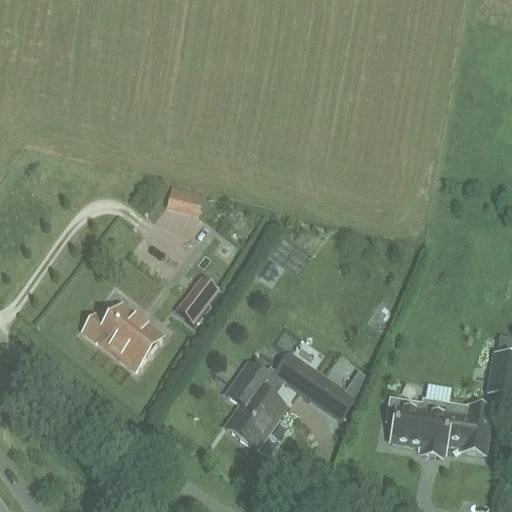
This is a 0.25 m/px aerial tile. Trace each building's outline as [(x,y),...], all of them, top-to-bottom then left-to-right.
[(202,201),(195,199),(191,215),(198,217),(202,201)] [(175,316),(185,323),(193,329),(219,296),(201,282),(183,304),(175,316)] [(95,321),(83,336),(96,346),(97,345),(135,374),(162,341),(122,310),(106,329),(95,321)] [(511,360),(496,358),(490,398),(511,401),(511,360)] [(289,360),(276,380),(310,403),(343,425),(356,405),(354,404),(344,397),(324,383),(289,360)] [(250,416),(263,397),(272,385),(249,369),(227,400),(242,411),(250,416)] [(250,416),(242,411),(226,433),(255,453),(284,411),(263,397),(250,416)] [(425,459),(438,461),(441,462),(441,459),(444,459),(446,449),(461,451),(461,455),(485,459),(492,414),(468,411),(423,404),(422,408),(390,403),(386,427),(394,428),(391,447),(420,452),(420,455),(423,456),(422,458),(425,459)]
